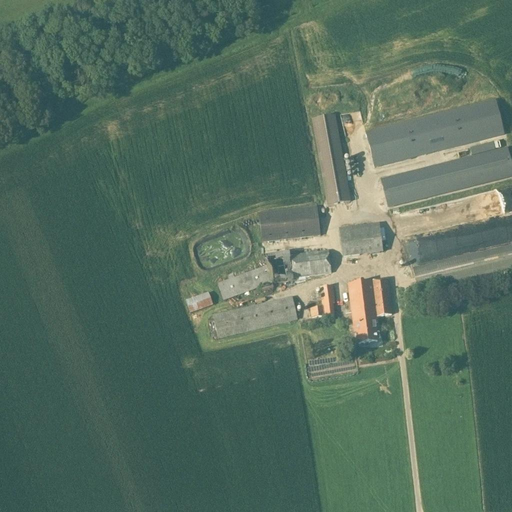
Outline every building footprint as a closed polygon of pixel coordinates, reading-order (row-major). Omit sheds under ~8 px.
[(494,102),(366,134),(375,167),(375,168),(504,136),(495,102),(494,102)] [(334,117),(312,121),(327,207),(350,202),(334,117)] [(511,168),(507,150),(380,183),(387,209),(511,176),(511,168)] [(316,208),(257,214),(262,244),(320,237),(316,208)] [(439,208),(400,216),(404,237),(443,229),(439,208)] [(379,224),(339,230),(342,259),(383,253),(379,224)] [(511,245),(412,270),(419,293),(511,269),(511,245)] [(238,277),(217,285),(223,302),(272,284),(293,282),(292,279),(331,275),(328,252),(290,256),(289,254),(263,257),(266,267),(250,273),(248,269),(236,273),(238,277)] [(372,283),(348,286),(354,334),(356,334),(358,345),(378,343),(377,341),(379,341),(379,334),(376,334),(375,324),(377,324),(377,319),(392,317),(388,281),(372,283)] [(322,307),(311,309),(312,320),(334,317),(333,305),(335,304),(333,287),(320,289),(322,307)] [(208,294),(186,302),(190,315),(213,307),(208,294)] [(292,298),(212,317),(218,340),(297,321),(292,298)]
